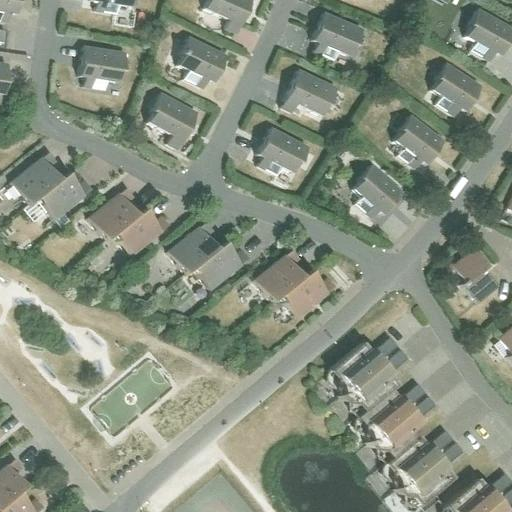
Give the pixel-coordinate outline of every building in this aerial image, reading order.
[(11,15),(13,0),(0,0),(0,22),(4,24),(6,14),(11,15)] [(86,0),(86,1),(92,2),(90,12),(112,15),(114,5),(125,7),(126,0),(86,0)] [(247,0),(203,0),(200,10),(225,21),(221,30),(232,34),(236,26),(247,0)] [(495,57),(510,31),(473,10),(464,27),(466,28),(461,37),(471,43),(466,52),(485,63),(490,54),(495,57)] [(351,48),(358,30),(319,14),(308,41),(313,44),(309,53),(329,61),(333,52),(344,57),(348,47),(351,48)] [(208,84),(222,57),(184,38),(175,56),(178,57),(173,66),(183,71),(179,80),(199,90),(203,81),(208,84)] [(118,73),(121,54),(79,47),(74,77),(80,78),(79,87),(100,91),(102,81),(114,83),(115,73),(118,73)] [(460,113),(476,88),(441,65),(431,81),(433,82),(427,91),(437,97),(431,106),(450,118),(455,109),(460,113)] [(324,108),(332,89),(294,71),(281,100),(277,109),(287,114),(292,105),(317,117),(321,107),(324,108)] [(178,142),(193,114),(156,94),(146,112),(148,113),(143,123),(167,137),(162,145),(173,151),(177,142),(178,142)] [(421,166),(439,142),(406,117),(394,132),(396,133),(389,142),(399,149),(393,157),(410,170),(416,162),(421,166)] [(295,166),(303,148),(266,129),(252,156),(258,158),(253,167),(273,177),(277,168),(288,174),(292,164),(295,166)] [(45,168),(52,162),(46,153),(38,159),(6,184),(24,206),(63,175),(62,174),(55,180),(45,168)] [(378,216),(398,194),(366,166),(354,181),(355,182),(348,190),(357,198),(351,205),(367,220),(374,212),(378,216)] [(81,181),(73,188),(63,175),(24,206),(32,200),(49,222),(79,198),(80,196),(87,190),(81,181)] [(122,203),(130,197),(123,189),(115,195),(115,194),(84,219),(101,241),(140,210),(132,216),(122,203)] [(511,190),(503,210),(511,213),(511,190)] [(150,223),(143,214),(140,210),(101,241),(101,242),(109,236),(126,257),(156,233),(157,232),(165,226),(158,217),(150,223)] [(202,237),(209,231),(202,223),(195,229),(195,228),(163,253),(181,275),(220,244),(219,244),(212,250),(202,237)] [(237,251),(230,257),(220,244),(181,275),(181,276),(189,270),(206,291),(236,267),(237,266),(244,260),(237,251)] [(481,271),(485,268),(470,250),(448,268),(460,282),(456,286),(459,289),(473,305),(495,287),(481,271)] [(288,266),(296,259),(289,251),(281,257),(250,282),(267,304),(306,272),(298,278),(288,266)] [(324,279),(316,285),(306,272),(267,304),(275,298),(292,319),(322,295),(323,294),(331,288),(324,279)] [(511,325),(495,339),(507,354),(502,357),(505,361),(505,360),(511,368),(511,325)] [(334,397),(335,399),(337,401),(339,398),(344,403),(344,406),(345,409),(346,412),(348,414),(350,416),(353,418),(387,392),(393,386),(378,368),(384,364),(389,371),(403,360),(396,351),(382,362),(379,359),(393,347),(385,339),(372,350),(378,357),(373,362),(358,344),(325,371),(323,374),(322,378),(322,383),(325,386),(328,389),(332,390),(336,395),(334,397)] [(400,408),(387,392),(353,418),(350,421),(349,425),(350,429),(352,433),(356,435),(360,436),(364,441),(361,444),(364,447),(367,445),(371,450),(371,453),(372,456),(374,459),(377,463),(381,464),(414,438),(421,433),(406,415),(411,410),(417,417),(431,406),(423,398),(410,409),(408,407),(407,405),(420,394),(413,385),(400,397),(406,404),(400,408)] [(428,455),(414,438),(381,464),(378,468),(377,472),(378,476),(380,480),(383,482),(387,483),(391,488),(389,490),(392,494),(395,492),(399,497),(399,501),(401,505),(404,507),(408,509),(412,508),(416,507),(449,479),(434,462),(439,457),(445,464),(458,453),(451,444),(437,456),(436,454),(434,452),(448,440),(441,432),(427,443),(433,450),(428,455)] [(11,474),(18,468),(11,460),(4,465),(0,468),(0,505),(21,487),(11,474)] [(488,497),(473,480),(440,507),(438,511),(437,511),(499,511),(493,504),(498,500),(504,507),(511,500),(511,488),(511,487),(497,498),(494,495),(507,483),(500,475),(487,486),(493,493),(488,497)] [(14,494),(22,488),(21,487),(0,505),(0,511),(34,511),(39,508),(32,500),(25,506),(14,494)]
